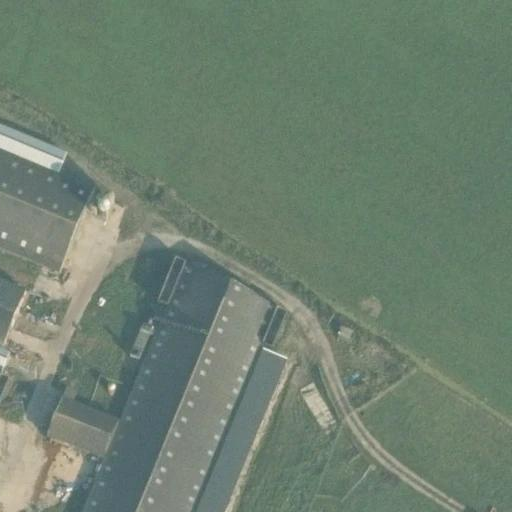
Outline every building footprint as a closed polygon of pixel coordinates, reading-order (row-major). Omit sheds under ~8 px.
[(0,131),(0,152),(59,177),(66,159),(0,131)] [(0,252),(59,277),(94,192),(59,177),(0,152),(0,252)] [(104,463),(84,511),(195,511),(253,375),(261,353),(267,340),(275,322),(278,312),(182,273),(180,279),(174,291),(119,425),(65,403),(62,402),(60,408),(47,439),(104,463)] [(26,295),(0,283),(0,348),(3,350),(26,295)] [(253,375),(195,511),(224,511),(285,363),(261,353),(253,375)] [(0,370),(3,371),(4,372),(9,359),(0,355),(0,370)]
